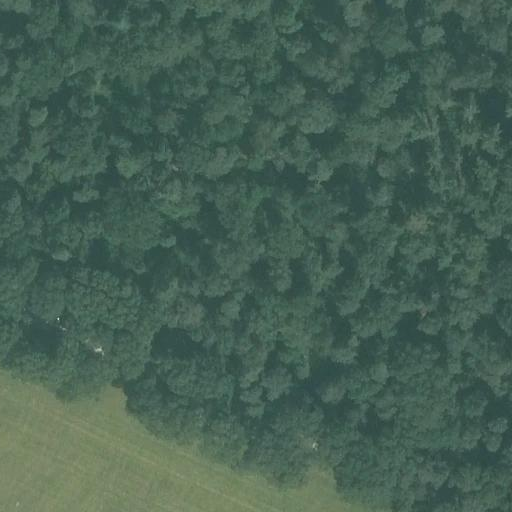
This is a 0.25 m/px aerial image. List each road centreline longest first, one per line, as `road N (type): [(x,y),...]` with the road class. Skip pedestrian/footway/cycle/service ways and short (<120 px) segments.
road 1 (track): [(442,508),(0,308)]
road 2 (unknown): [(511,349),(442,508)]
